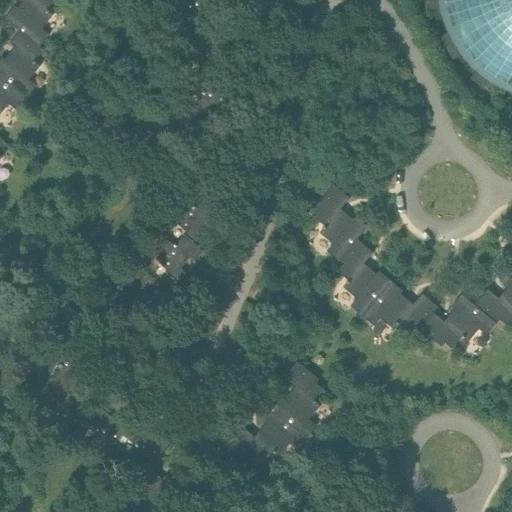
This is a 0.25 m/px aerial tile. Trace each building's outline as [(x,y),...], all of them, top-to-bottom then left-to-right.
[(24,0),(18,8),(15,6),(5,18),(21,30),(40,46),(50,35),(42,28),(53,15),(50,12),(48,14),(46,12),(55,0),(24,0)] [(181,19),(199,34),(200,34),(206,27),(209,24),(206,21),(215,10),(220,15),(228,5),(222,0),(183,0),(191,6),(181,19)] [(222,0),(228,5),(237,12),(245,1),(243,0),(222,0)] [(441,13),(442,15),(442,17),(443,19),(443,20),(444,22),(445,24),(445,26),(446,28),(447,29),(447,31),(448,32),(440,37),(453,60),(461,55),(463,56),(464,58),(465,59),(466,61),(468,62),(469,64),(470,65),(472,66),(473,68),(474,69),(476,71),(471,78),(492,94),(498,86),(499,87),(501,88),(503,89),(504,89),(504,90),(506,90),(508,91),(510,92),(511,93),(511,92),(511,0),(425,0),(426,10),(440,9),(441,11),(441,13)] [(192,67),(202,75),(203,76),(210,68),(216,73),(217,73),(228,59),(231,61),(239,51),(229,42),(224,48),(213,39),(216,35),(206,27),(200,34),(199,34),(190,45),(202,55),(192,67)] [(0,59),(0,75),(30,100),(34,95),(31,93),(37,86),(30,80),(41,66),(37,62),(35,65),(32,63),(44,49),(40,46),(21,30),(11,42),(15,46),(5,59),(2,57),(0,59)] [(206,96),(196,107),(207,116),(213,108),(220,114),(232,99),(234,101),(243,91),(233,82),(228,88),(217,79),(220,75),(217,73),(216,73),(210,68),(203,76),(202,75),(194,85),(206,96)] [(30,100),(0,75),(0,115),(10,103),(18,110),(23,103),(26,105),(30,100)] [(207,116),(196,107),(185,121),(175,113),(164,127),(178,139),(169,150),(180,159),(195,140),(202,146),(206,140),(200,134),(199,135),(194,131),(207,116)] [(339,260),(357,239),(368,226),(356,216),(353,220),(340,209),(350,198),(335,185),(316,207),(320,210),(315,217),(328,228),(326,231),(323,228),(320,232),(334,244),(328,250),(339,260)] [(187,231),(185,233),(195,243),(195,242),(204,233),(199,228),(208,217),(212,221),(221,210),(203,194),(192,205),(181,195),(172,205),(179,212),(173,219),(187,231)] [(203,249),(195,242),(195,243),(185,233),(175,244),(163,234),(154,244),(162,251),(156,258),(169,270),(167,272),(177,282),(178,281),(187,272),(181,267),(191,256),(194,260),(203,249)] [(357,315),(361,318),(392,281),(380,271),(378,274),(365,263),(373,253),(357,239),(339,260),(344,263),(338,270),(350,281),(344,287),(358,298),(352,305),(360,311),(357,315)] [(138,297),(139,297),(152,309),(150,311),(160,321),(169,311),(164,306),(173,295),(177,299),(186,288),(178,281),(177,282),(167,272),(157,283),(146,273),(137,282),(137,283),(144,290),(138,297)] [(136,300),(139,297),(138,297),(144,290),(137,283),(137,282),(128,273),(117,285),(106,275),(96,285),(104,292),(98,298),(112,311),(110,313),(120,322),(129,312),(124,307),(133,297),(136,300)] [(475,305),(497,323),(501,319),(508,325),(511,319),(511,278),(508,284),(510,286),(499,298),(488,289),(475,305)] [(421,328),(435,312),(439,308),(423,294),(414,305),(401,294),(404,291),(392,281),(361,318),(365,321),(368,319),(375,325),(381,318),(395,330),(399,325),(397,323),(399,321),(411,332),(417,324),(421,328)] [(444,321),(435,312),(421,328),(443,346),(446,343),(452,348),(462,337),(469,343),(480,329),(487,335),(497,323),(475,305),(462,294),(453,305),(455,308),(444,321)] [(75,342),(71,339),(80,329),(86,333),(95,323),(84,314),(82,317),(68,305),(62,311),(55,305),(46,315),(57,325),(47,337),(57,346),(66,353),(72,346),(75,342)] [(66,353),(57,346),(49,355),(61,365),(50,377),(62,387),(69,393),(70,392),(78,382),(75,380),(84,369),(89,374),(98,363),(87,354),(85,357),(72,346),(66,353)] [(273,409),(310,440),(314,435),(311,434),(318,426),(310,419),(320,406),(316,402),(314,405),(312,403),(324,389),(316,383),(320,379),(299,361),(285,377),(296,386),(285,399),(282,397),(273,409)] [(73,395),(70,392),(69,393),(62,387),(46,405),(58,415),(49,427),(59,435),(66,427),(72,433),(84,419),(87,421),(96,411),(95,410),(85,402),(81,407),(70,398),(73,395)] [(102,402),(95,410),(96,411),(87,421),(98,431),(88,442),(99,451),(105,443),(112,449),(124,435),(126,437),(135,427),(134,426),(125,418),(120,423),(110,414),(112,411),(102,402)] [(310,440),(273,409),(263,421),(267,424),(256,437),(245,428),(232,444),(253,461),(257,457),(265,463),(274,452),(280,457),(291,443),(298,449),(304,442),(307,444),(310,440)] [(142,418),(134,426),(135,427),(126,437),(138,447),(128,458),(138,466),(138,467),(145,459),(152,465),(152,464),(164,451),(166,453),(175,442),(164,433),(160,439),(149,430),(152,426),(142,418)] [(156,467),(152,464),(152,465),(145,459),(138,467),(138,466),(129,476),(141,487),(131,498),(134,501),(142,507),(142,506),(148,499),(155,505),(167,491),(170,493),(178,482),(168,474),(163,479),(153,470),(156,467)] [(142,511),(146,509),(142,506),(142,507),(134,501),(124,511),(142,511)]
